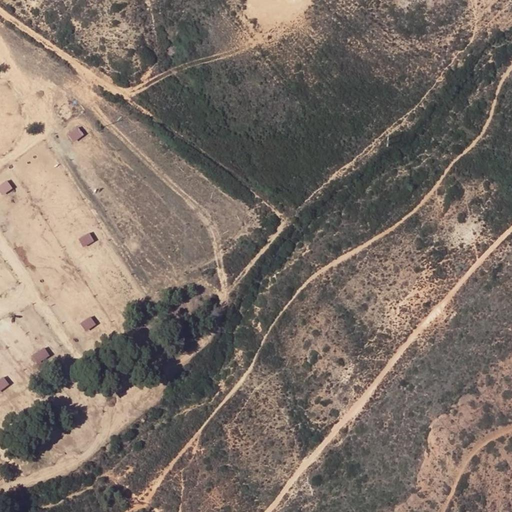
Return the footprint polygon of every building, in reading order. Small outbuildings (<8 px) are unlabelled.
[(79,127),(69,134),(75,142),(84,135),(79,127)] [(8,179),(0,185),(0,189),(4,195),(14,188),(8,179)] [(80,238),(84,247),(96,241),(91,232),(80,238)] [(93,316),(81,323),(86,331),(97,324),(93,316)] [(46,347),(32,355),(43,373),(57,364),(46,347)] [(5,376),(0,379),(0,391),(11,384),(5,376)]
